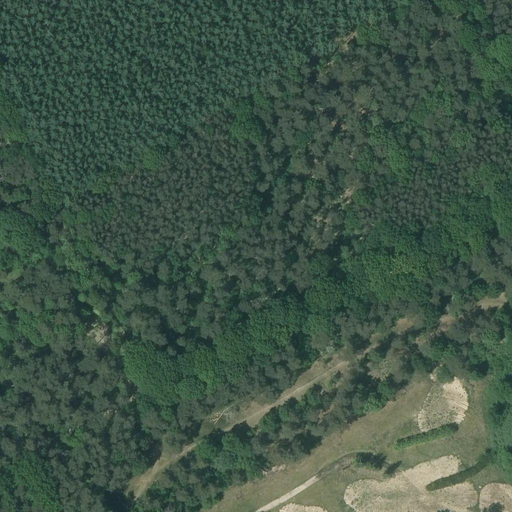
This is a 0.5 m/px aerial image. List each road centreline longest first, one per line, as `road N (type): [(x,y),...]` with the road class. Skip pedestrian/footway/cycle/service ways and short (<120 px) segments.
road 1 (track): [(133,401),(150,437),(449,291),(479,284),(511,292)]
road 2 (track): [(155,390),(481,229)]
road 3 (track): [(155,390),(0,114)]
road 4 (track): [(264,511),(343,461),(365,462),(473,511)]
road 5 (track): [(31,452),(155,390)]
